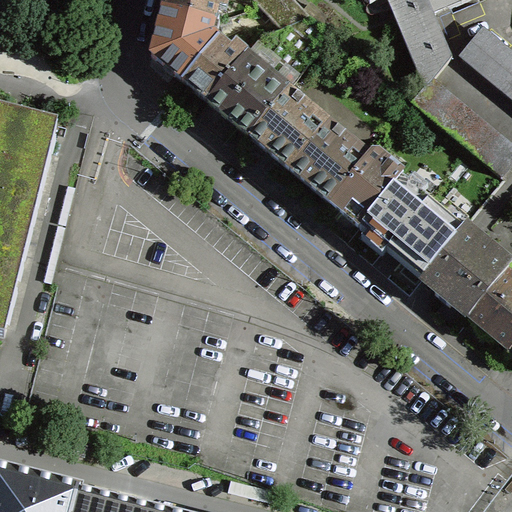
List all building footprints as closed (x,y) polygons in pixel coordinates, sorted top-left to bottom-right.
[(165,0),(163,10),(215,23),(215,21),(220,4),(227,6),(229,0),(165,0)] [(257,0),(285,30),(310,19),(291,0),(257,0)] [(430,83),(451,58),(433,16),(426,0),(393,0),(429,85),(430,83)] [(426,0),(433,16),(469,0),(426,0)] [(183,84),(219,41),(212,35),(214,25),(215,23),(163,10),(152,57),(183,84)] [(310,19),(285,30),(262,39),(261,41),(248,57),(244,62),(208,104),(249,138),(279,101),(283,97),(288,91),(332,37),(310,19)] [(511,58),(484,36),(466,58),(511,95),(511,58)] [(208,104),(244,62),(231,51),(219,41),(183,84),(208,104)] [(413,104),(502,178),(511,165),(511,150),(430,83),(429,85),(413,104)] [(292,104),(283,97),(279,101),(249,138),(290,171),(320,135),(324,130),(309,118),(314,112),(296,98),(292,104)] [(0,336),(4,337),(6,330),(50,155),(56,131),(57,126),(0,111),(0,336)] [(360,169),(364,163),(349,151),(354,145),(337,131),(332,137),(324,130),(320,135),(290,171),(330,205),(360,169)] [(364,163),(360,169),(330,205),(359,229),(360,229),(400,179),(403,176),(378,156),(369,157),(369,158),(364,163)] [(392,255),(422,280),(462,232),(463,231),(400,179),(360,229),(361,230),(367,234),(364,238),(383,254),(386,250),(392,255)] [(468,319),(502,278),(508,270),(462,232),(422,280),(468,319)] [(468,319),(509,352),(511,348),(511,286),(502,278),(468,319)] [(158,511),(152,510),(148,509),(148,510),(134,506),(134,505),(130,504),(130,505),(116,501),(112,500),(97,497),(98,496),(94,495),(94,496),(79,492),(80,488),(77,487),(77,488),(58,483),(59,482),(55,481),(55,482),(37,478),(37,477),(33,476),(33,477),(15,472),(11,471),(0,468),(0,511),(158,511)]
